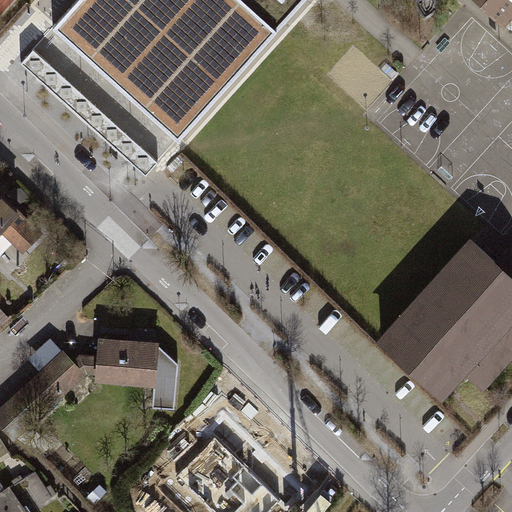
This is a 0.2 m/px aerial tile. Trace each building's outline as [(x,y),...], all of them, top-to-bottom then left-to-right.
[(298,0),(77,0),(56,24),(179,134),(298,0)] [(511,0),(478,0),(509,28),(511,24),(511,0)] [(0,194),(0,231),(1,231),(24,252),(45,231),(4,190),(0,194)] [(377,345),(448,410),(461,396),(476,409),(511,369),(511,244),(495,262),(473,242),(377,345)] [(0,305),(0,328),(11,316),(0,305)] [(160,339),(99,335),(98,354),(81,353),(74,359),(87,374),(96,373),(96,379),(156,386),(160,339)] [(64,350),(0,406),(0,422),(16,439),(87,374),(74,359),(64,350)] [(168,435),(177,450),(210,430),(200,414),(168,435)] [(269,511),(280,502),(214,438),(176,478),(211,511),(269,511)] [(2,491),(0,488),(0,511),(28,511),(10,485),(2,491)]
